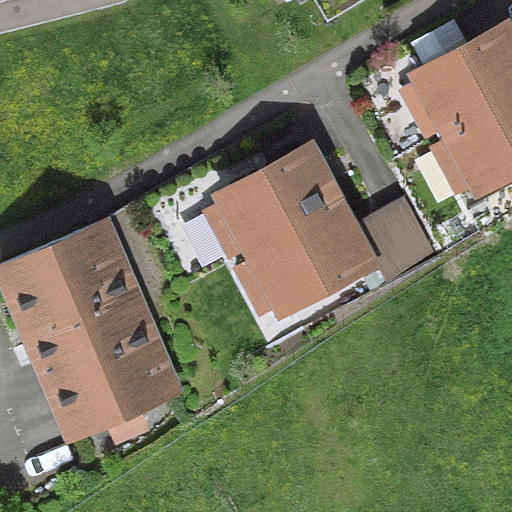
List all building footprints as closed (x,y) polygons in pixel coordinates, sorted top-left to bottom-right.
[(315,0),(327,19),(360,0),(315,0)] [(511,177),(511,16),(407,71),(412,82),(398,89),(424,140),(439,132),(443,141),(429,148),(453,196),(470,187),(475,196),(511,177)] [(377,266),(313,140),(211,191),(217,201),(202,209),(228,260),(243,252),(247,261),(233,268),(258,315),(274,307),(279,316),(377,266)] [(404,195),(358,221),(390,277),(436,250),(404,195)] [(110,218),(0,263),(0,292),(65,447),(185,397),(110,218)]
